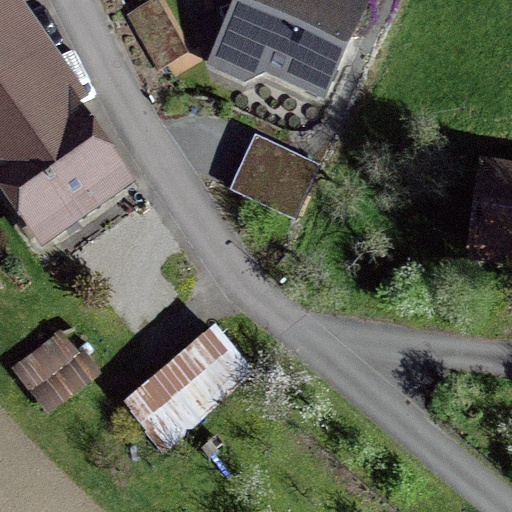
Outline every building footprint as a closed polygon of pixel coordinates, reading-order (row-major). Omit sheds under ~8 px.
[(0,1),(1,1),(0,0),(0,175),(43,236),(117,184),(0,20),(0,1)] [(219,12),(243,77),(266,68),(322,93),(359,11),(334,0),(244,0),(242,4),(219,12)] [(309,166),(260,144),(238,191),(286,214),(309,166)] [(468,251),(511,257),(511,180),(479,175),(468,251)] [(96,375),(61,334),(12,370),(48,412),(96,375)] [(212,334),(98,436),(126,467),(149,446),(156,454),(247,373),(212,334)]
